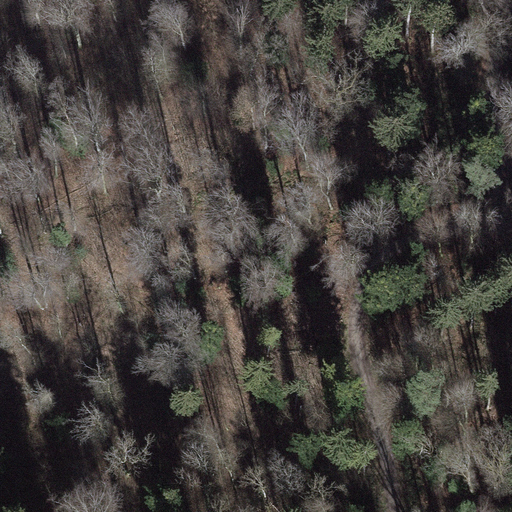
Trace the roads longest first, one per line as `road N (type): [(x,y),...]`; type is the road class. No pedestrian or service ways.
road 1 (track): [(390,511),(355,340),(356,296),(380,257),(434,229),(511,226)]
road 2 (track): [(511,185),(494,129),(492,67),(511,7)]
